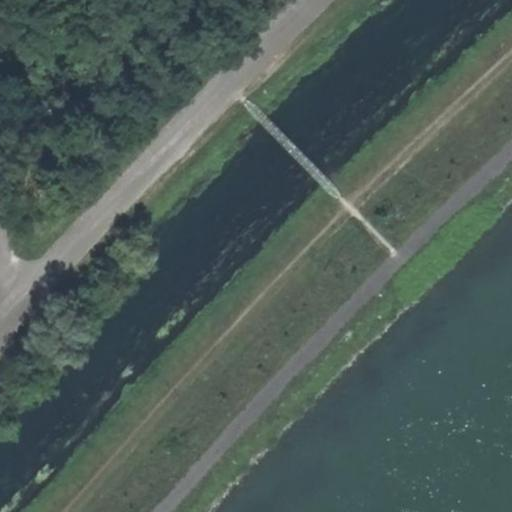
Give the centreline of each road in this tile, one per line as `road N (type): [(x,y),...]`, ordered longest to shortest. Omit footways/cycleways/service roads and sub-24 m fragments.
road 1 (track): [(511,66),(136,435),(71,511)]
road 2 (track): [(511,155),(398,260),(162,511)]
